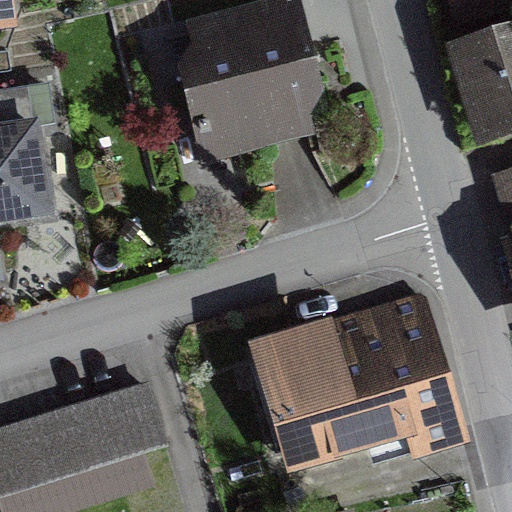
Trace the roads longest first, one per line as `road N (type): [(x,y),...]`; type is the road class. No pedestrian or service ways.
road 1 (residential): [(0,352),(449,216)]
road 2 (residential): [(511,467),(449,216)]
road 3 (residential): [(449,216),(396,0)]
